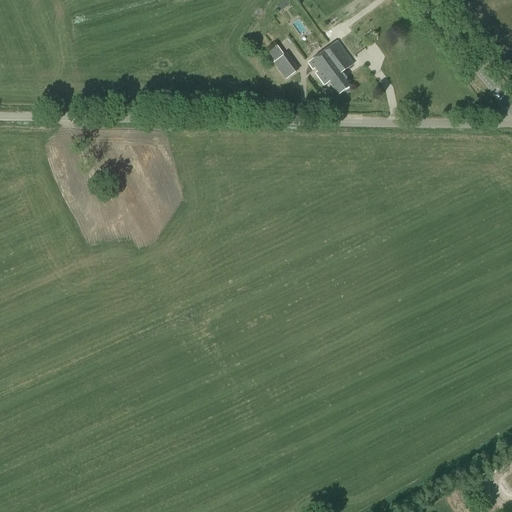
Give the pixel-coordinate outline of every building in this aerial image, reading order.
[(283,0),(275,6),(279,11),(289,5),(285,0),(283,0)] [(287,4),(288,13),(277,14),(278,22),(288,20),(288,16),(303,15),(301,2),(287,4)] [(334,77),(344,90),(351,85),(342,73),(353,65),(343,50),(348,46),(342,38),(329,47),(341,64),(333,71),(337,76),(334,77)] [(284,55),(277,46),(268,52),(275,62),(273,63),(285,80),(298,70),(286,54),(284,55)] [(338,95),(344,90),(334,77),(337,76),(333,71),(341,64),(329,47),(308,62),(324,85),(329,82),(338,95)]
